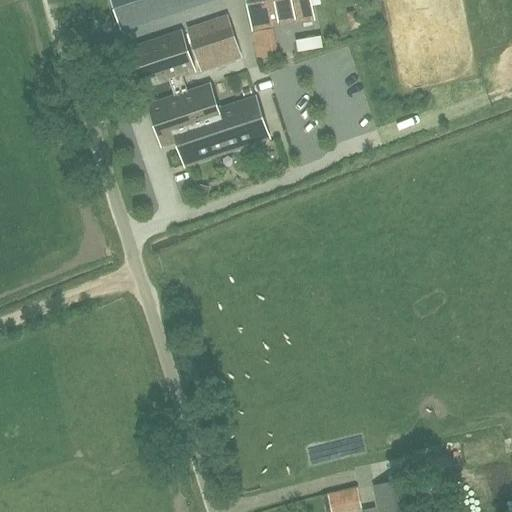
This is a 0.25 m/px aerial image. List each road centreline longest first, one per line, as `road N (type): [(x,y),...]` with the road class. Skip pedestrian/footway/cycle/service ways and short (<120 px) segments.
road 1 (unclassified): [(212,511),(53,0)]
road 2 (track): [(137,270),(0,327)]
